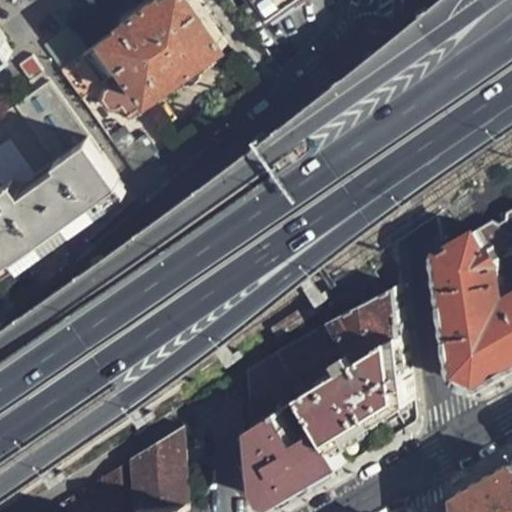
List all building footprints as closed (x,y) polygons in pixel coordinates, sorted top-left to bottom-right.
[(0,0),(0,61),(11,53),(0,37),(0,0)] [(87,51),(68,26),(41,45),(71,85),(97,68),(111,86),(106,89),(104,98),(110,106),(120,106),(128,117),(150,101),(149,99),(227,43),(195,0),(146,0),(119,20),(118,26),(119,30),(87,51)] [(264,0),(271,8),(282,0),(264,0)] [(113,191),(123,184),(116,173),(30,56),(18,65),(36,91),(0,117),(0,273),(61,229),(113,191)] [(129,163),(134,169),(161,151),(144,127),(116,146),(129,163)] [(511,282),(511,277),(509,258),(511,256),(511,214),(445,250),(451,289),(463,378),(486,386),(511,371),(511,282)] [(389,415),(414,401),(407,348),(399,282),(338,318),(355,347),(337,357),(343,370),(308,391),(340,444),(389,415)] [(320,328),(283,349),(294,368),(295,371),(332,349),(320,328)] [(283,349),(241,374),(244,400),(247,426),(284,406),(278,395),(280,394),(273,382),(294,368),(283,349)] [(284,406),(247,426),(255,496),(272,504),(334,470),(350,460),(340,444),(308,391),(284,406)] [(144,506),(191,502),(188,468),(185,428),(104,477),(106,509),(144,506)] [(458,491),(459,511),(511,511),(511,459),(488,474),(458,491)] [(81,492),(62,504),(53,510),(53,511),(77,511),(81,511),(81,492)] [(191,511),(191,502),(144,506),(144,511),(191,511)]
